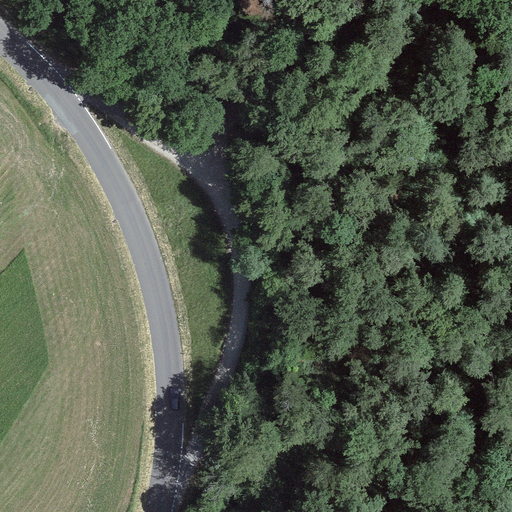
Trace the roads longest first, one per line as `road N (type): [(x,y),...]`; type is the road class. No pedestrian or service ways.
road 1 (tertiary): [(0,31),(68,96),(136,220),(161,305),(174,392),(165,511)]
road 2 (track): [(168,505),(222,405),(242,320),(239,242),(207,164),(87,93),(68,96)]
road 3 (track): [(306,0),(285,18),(248,108),(207,164)]
